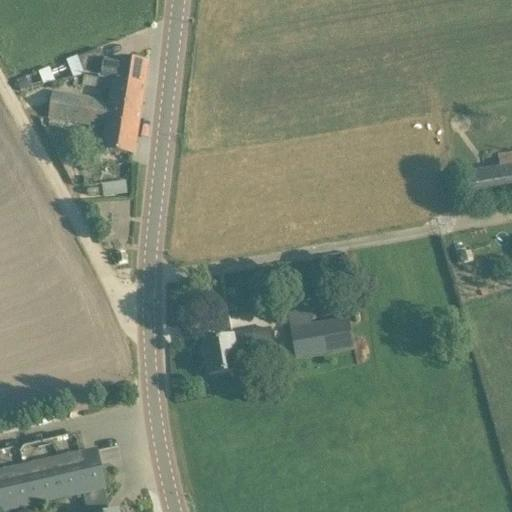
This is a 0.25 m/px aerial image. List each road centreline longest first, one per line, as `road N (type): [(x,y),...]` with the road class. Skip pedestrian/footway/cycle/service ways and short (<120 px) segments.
road 1 (tertiary): [(148,332),(155,190),(182,0)]
road 2 (residential): [(148,332),(126,316),(0,84)]
road 3 (tertiary): [(177,511),(163,466),(148,332)]
